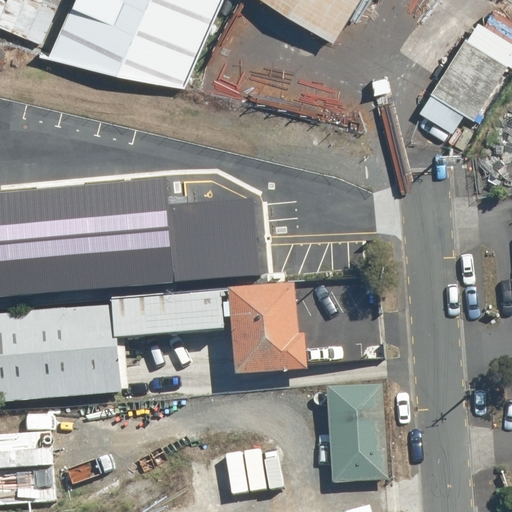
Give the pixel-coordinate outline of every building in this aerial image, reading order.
[(0,0),(0,25),(40,42),(55,7),(37,0),(0,0)] [(184,88),(222,0),(68,0),(42,58),(184,88)] [(272,0),(333,38),(356,0),(272,0)] [(422,0),(397,0),(384,21),(401,32),(422,0)] [(441,12),(429,4),(413,31),(425,39),(441,12)] [(511,34),(479,12),(467,30),(503,55),(511,42),(511,34)] [(506,66),(462,38),(427,92),(471,120),(506,66)] [(35,113),(0,103),(0,119),(31,127),(35,113)] [(315,175),(253,180),(258,237),(319,232),(315,175)] [(249,178),(171,184),(176,243),(254,236),(249,178)] [(167,181),(0,194),(0,296),(175,283),(167,181)] [(289,236),(215,242),(218,280),(292,274),(289,236)] [(298,281),(226,287),(233,374),(305,369),(298,281)] [(222,291),(114,300),(117,343),(226,334),(222,291)] [(110,306),(0,314),(0,402),(117,393),(110,306)]
